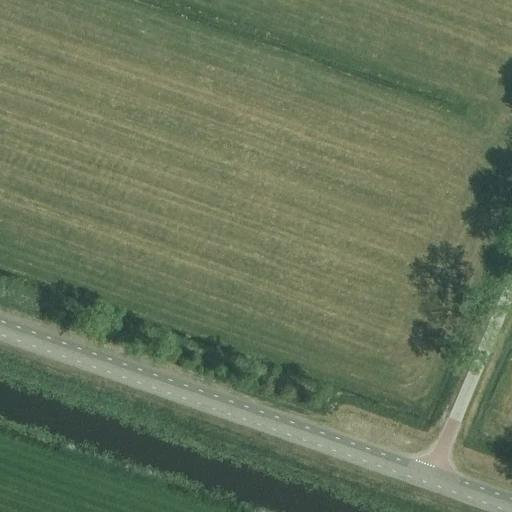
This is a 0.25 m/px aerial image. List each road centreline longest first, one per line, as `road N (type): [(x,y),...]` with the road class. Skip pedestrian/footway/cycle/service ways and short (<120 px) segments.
road 1 (tertiary): [(429,477),(0,327)]
road 2 (unclassified): [(429,477),(511,287)]
